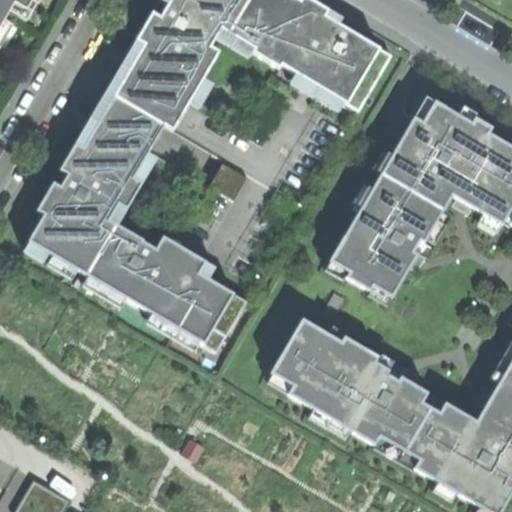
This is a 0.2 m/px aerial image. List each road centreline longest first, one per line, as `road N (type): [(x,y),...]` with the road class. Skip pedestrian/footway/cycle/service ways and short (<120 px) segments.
road 1 (residential): [(101,0),(0,168)]
road 2 (residential): [(511,82),(375,0)]
